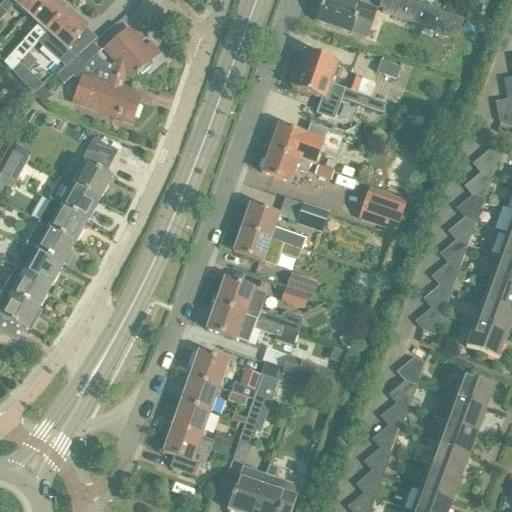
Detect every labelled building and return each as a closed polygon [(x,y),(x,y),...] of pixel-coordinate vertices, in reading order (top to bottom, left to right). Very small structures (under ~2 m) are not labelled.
[(8,0),(27,16),(41,0),(8,0)] [(41,0),(27,16),(46,34),(68,10),(56,0),(41,0)] [(317,18),(316,22),(351,34),(356,19),(371,24),(376,11),(348,1),(347,4),(336,0),(323,0),(321,8),(318,7),(315,17),(317,18)] [(396,0),(380,0),(377,10),(409,20),(414,5),(396,0)] [(69,66),(74,64),(94,46),(92,45),(92,44),(96,41),(95,40),(86,32),(85,31),(87,28),(68,10),(46,34),(38,43),(66,68),(69,66)] [(94,46),(74,64),(122,81),(125,73),(130,79),(136,74),(137,75),(139,73),(140,74),(148,66),(146,65),(158,54),(150,45),(142,52),(125,33),(105,51),(116,63),(111,67),(101,64),(96,56),(100,52),(94,46)] [(19,50),(26,56),(38,43),(31,36),(19,50)] [(305,53),(297,75),(341,91),(342,89),(330,85),(337,65),(305,53)] [(376,75),(396,82),(400,69),(381,62),(376,75)] [(74,64),(69,66),(66,68),(55,77),(62,86),(72,78),(77,80),(70,100),(75,101),(74,104),(105,115),(106,111),(117,115),(118,120),(131,124),(138,103),(127,99),(129,94),(119,90),(122,81),(74,64)] [(368,99),(345,91),(342,89),(341,91),(297,75),(291,90),(310,97),(321,101),(315,116),(321,118),(333,123),(341,101),(382,116),(386,105),(368,99)] [(345,91),(368,99),(373,86),(361,81),(361,80),(350,76),(345,91)] [(511,79),(503,81),(507,102),(511,104),(511,79)] [(33,96),(42,106),(51,98),(43,88),(33,96)] [(511,124),(511,104),(507,102),(495,103),(499,124),(510,129),(511,124)] [(14,125),(20,128),(25,118),(20,115),(14,125)] [(278,127),(269,152),(310,166),(315,168),(327,132),(307,125),(303,136),(278,127)] [(1,130),(0,131),(0,136),(11,143),(15,137),(1,130)] [(11,143),(0,136),(0,143),(8,149),(11,143)] [(419,157),(424,144),(409,139),(409,140),(407,139),(407,140),(400,137),(396,148),(419,157)] [(85,165),(73,187),(99,201),(112,179),(105,175),(111,165),(87,151),(81,163),(85,165)] [(310,166),(269,152),(261,175),(290,185),(295,171),(306,175),(310,166)] [(472,166),(480,175),(492,180),(500,156),(489,152),(472,166)] [(13,153),(0,175),(9,180),(21,157),(13,153)] [(333,173),(317,168),(314,176),(331,182),(333,173)] [(15,183),(9,180),(0,175),(0,195),(4,188),(10,191),(15,183)] [(464,188),(472,198),(484,202),(492,180),(480,175),(464,188)] [(73,187),(61,209),(87,223),(99,201),(73,187)] [(368,195),(359,221),(395,233),(406,203),(386,196),(384,200),(368,195)] [(456,211),(464,220),(475,224),(484,202),(472,198),(456,211)] [(51,203),(39,225),(75,245),(87,223),(61,209),(51,203)] [(296,227),(320,235),(328,213),(304,205),(296,227)] [(250,207),(241,231),(282,245),(302,252),(306,241),(274,230),(279,217),(250,207)] [(448,233),(455,243),(467,247),(475,224),(464,220),(448,233)] [(37,252),(63,267),(63,265),(66,267),(73,256),(70,254),(75,245),(39,225),(26,246),(37,252)] [(282,245),(241,231),(233,254),(275,269),(279,256),(298,263),(302,252),(282,245)] [(511,236),(507,235),(499,257),(511,262),(511,236)] [(439,256),(447,265),(459,270),(467,247),(455,243),(439,256)] [(37,252),(25,274),(50,289),(63,267),(37,252)] [(511,262),(499,257),(491,280),(511,287),(511,262)] [(431,279),(439,288),(451,292),(459,270),(447,265),(431,279)] [(18,272),(6,293),(38,311),(50,289),(25,274),(24,276),(18,272)] [(287,289),(312,297),(316,285),(291,277),(287,289)] [(482,303),(511,313),(511,287),(491,280),(490,280),(482,277),(474,300),(482,303)] [(223,281),(214,307),(256,321),(297,336),(302,323),(299,319),(286,314),(282,316),(281,320),(260,312),(266,296),(223,281)] [(423,301),(431,310),(442,314),(451,292),(439,288),(423,301)] [(282,303),(304,311),(308,299),(286,291),(282,303)] [(38,311),(6,293),(0,304),(0,318),(26,333),(27,330),(30,332),(38,319),(34,317),(38,311)] [(511,313),(482,303),(474,326),(506,337),(511,321),(511,313)] [(256,321),(214,307),(206,331),(248,346),(254,330),(275,338),(274,342),(293,348),(297,336),(256,321)] [(442,314),(431,310),(415,324),(422,333),(434,337),(442,314)] [(506,337),(474,326),(465,349),(498,361),(506,337)] [(198,354),(188,379),(211,387),(219,390),(228,364),(198,354)] [(284,372),(282,378),(326,393),(332,374),(288,359),(284,372)] [(396,374),(404,383),(416,388),(424,364),(413,360),(396,374)] [(261,378),(278,384),(280,385),(282,378),(284,372),(264,365),(260,378),(261,378)] [(461,377),(452,401),(485,413),(493,389),(461,377)] [(278,384),(261,378),(239,445),(252,449),(256,435),(261,436),(278,384)] [(188,379),(180,404),(210,415),(219,390),(211,387),(188,379)] [(388,396),(396,406),(407,410),(416,388),(404,383),(388,396)] [(233,386),(230,395),(247,401),(251,392),(233,386)] [(336,406),(339,399),(328,394),(325,402),(336,406)] [(247,401),(230,395),(227,405),(244,410),(247,401)] [(452,401),(444,424),(476,435),(485,413),(452,401)] [(180,404),(171,428),(202,439),(210,415),(180,404)] [(380,419),(387,428),(399,432),(407,410),(396,406),(380,419)] [(444,424),(436,446),(468,458),(476,435),(444,424)] [(202,439),(171,428),(162,454),(173,458),(169,469),(194,478),(198,466),(204,468),(210,452),(227,458),(229,450),(213,444),(213,443),(202,439)] [(372,442),(379,451),(391,455),(399,432),(387,428),(372,442)] [(213,444),(229,450),(233,440),(216,434),(213,443),(213,444)] [(436,446),(428,468),(460,480),(468,458),(436,446)] [(363,464),(371,473),(383,478),(391,455),(379,451),(363,464)] [(267,477),(253,511),(291,511),(300,488),(274,480),(278,470),(268,467),(265,476),(267,477)] [(253,511),(267,477),(265,476),(242,468),(227,511),(253,511)] [(428,468),(420,491),(452,503),(460,480),(428,468)] [(355,487),(363,496),(374,500),(383,478),(371,473),(355,487)] [(420,491),(411,511),(448,511),(452,503),(420,491)] [(347,509),(349,511),(370,511),(374,500),(363,496),(347,509)]
